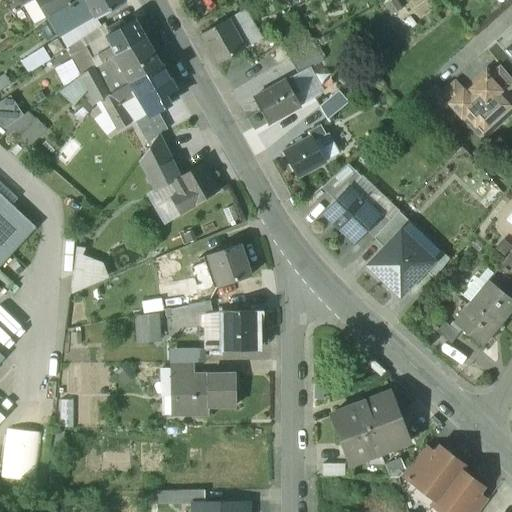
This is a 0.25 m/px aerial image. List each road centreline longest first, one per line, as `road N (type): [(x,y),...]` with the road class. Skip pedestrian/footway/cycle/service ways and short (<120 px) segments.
road 1 (residential): [(144,0),(292,250)]
road 2 (residential): [(292,250),(293,511)]
road 3 (residential): [(292,250),(481,428)]
